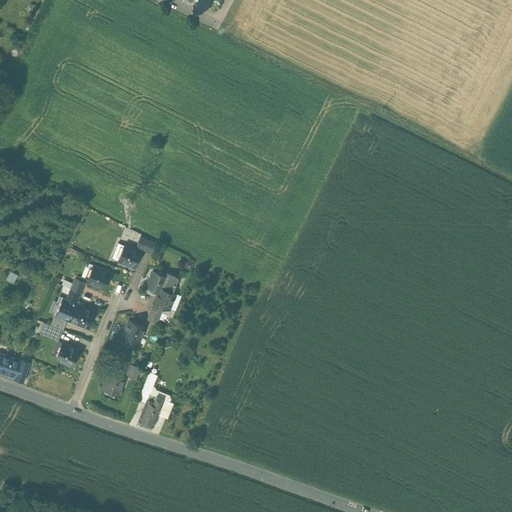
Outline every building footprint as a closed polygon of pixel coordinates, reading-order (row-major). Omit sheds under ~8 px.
[(156,243),(141,237),(137,246),(152,252),(156,243)] [(111,257),(118,260),(124,244),(118,242),(111,257)] [(141,251),(124,244),(118,260),(135,267),(141,251)] [(110,273),(93,266),(87,282),(104,289),(110,273)] [(167,276),(153,270),(147,286),(158,291),(160,292),(162,288),(167,276)] [(76,278),(72,288),(80,292),(85,282),(76,278)] [(80,292),(72,288),(68,298),(76,302),(80,292)] [(175,293),(162,288),(160,292),(158,291),(156,297),(154,303),(169,308),(175,293)] [(68,298),(63,296),(60,304),(61,305),(57,313),(56,313),(55,313),(67,318),(88,327),(95,311),(78,304),(79,303),(68,298)] [(169,308),(154,303),(152,308),(161,312),(172,316),(175,310),(169,308)] [(161,312),(152,308),(148,319),(157,322),(161,312)] [(67,318),(55,313),(51,324),(63,329),(67,318)] [(145,326),(129,319),(122,336),(138,343),(145,326)] [(63,329),(51,324),(46,322),(42,334),(56,340),(58,341),(63,329)] [(50,354),(56,356),(62,342),(58,341),(56,340),(50,354)] [(79,349),(62,342),(56,356),(55,358),(73,365),(79,349)] [(0,370),(9,373),(14,360),(0,355),(0,370)] [(14,360),(9,373),(15,375),(15,377),(23,380),(30,362),(21,358),(20,362),(14,360)] [(139,365),(131,362),(127,372),(135,375),(139,365)] [(110,369),(103,385),(118,391),(125,375),(110,369)] [(151,389),(143,386),(138,399),(146,402),(149,392),(150,393),(151,389)] [(150,393),(149,392),(146,402),(139,419),(154,425),(164,398),(150,393)]
